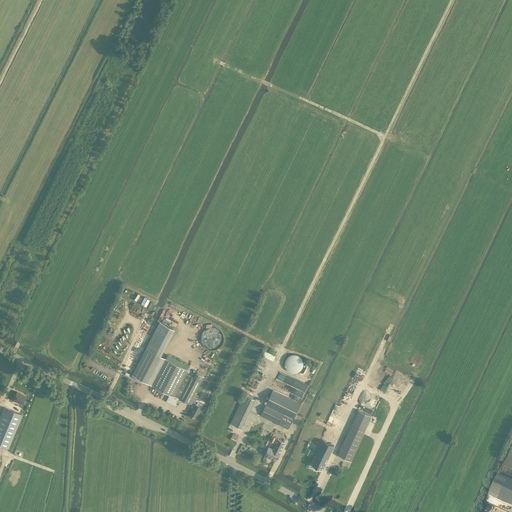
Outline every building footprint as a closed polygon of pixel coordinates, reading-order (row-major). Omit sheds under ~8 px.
[(146,348),(132,374),(146,381),(152,385),(170,394),(166,401),(175,406),(179,399),(189,404),(190,403),(194,396),(202,381),(204,377),(196,373),(194,377),(191,375),(191,376),(186,374),(188,370),(187,369),(166,358),(159,355),(173,328),(160,321),(147,347),(146,348)] [(304,372),(303,355),(288,356),(289,372),(304,372)] [(266,404),(260,415),(279,424),(280,422),(283,424),(282,426),(288,429),(300,404),(272,390),(266,404)] [(23,404),(26,396),(20,394),(20,393),(17,392),(13,400),(23,404)] [(230,423),(241,428),(255,399),(244,394),(230,423)] [(193,409),(190,415),(196,418),(202,407),(195,403),(198,398),(194,396),(190,403),(194,405),(192,409),(193,409)] [(0,445),(8,449),(22,415),(4,407),(0,415),(0,445)] [(350,461),(360,441),(347,435),(338,455),(350,461)] [(273,448),(273,449),(280,453),(285,442),(278,439),(275,443),(273,448)] [(322,470),(334,445),(323,440),(311,464),(322,470)] [(511,443),(502,464),(511,468),(511,443)] [(277,458),(280,453),(272,450),(268,447),(264,455),(276,461),(277,458)] [(511,481),(499,475),(489,496),(511,506),(511,481)]
